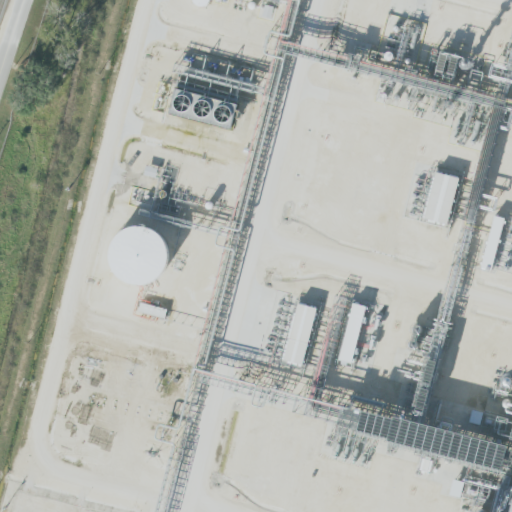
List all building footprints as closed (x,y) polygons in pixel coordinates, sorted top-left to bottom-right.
[(203,0),(183,0),(189,11),(205,4),(203,0)] [(310,222),(343,229),(366,121),(361,120),(363,115),(335,109),(310,222)] [(441,227),(453,179),(428,173),(416,220),(441,227)] [(115,227),(102,279),(145,290),(159,238),(115,227)] [(310,310),(290,305),(276,363),(297,368),(310,310)] [(360,308),(345,305),(333,362),(349,365),(360,308)] [(511,511),(511,387),(509,385),(492,444),(422,424),(412,404),(435,370),(426,363),(413,370),(403,407),(372,424),(373,438),(495,472),(493,481),(481,482),(474,506),(482,511),(511,511)] [(6,511),(100,511),(11,492),(6,511)]
